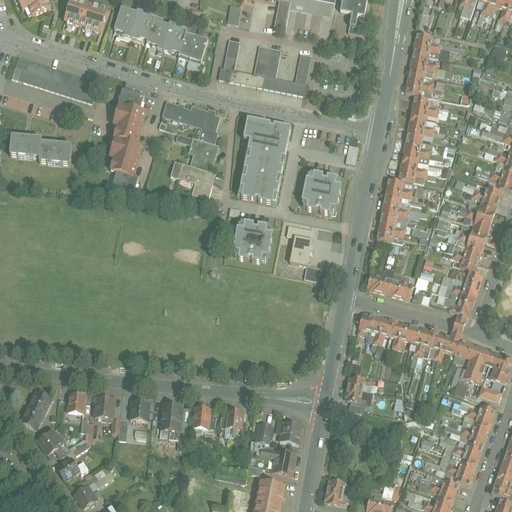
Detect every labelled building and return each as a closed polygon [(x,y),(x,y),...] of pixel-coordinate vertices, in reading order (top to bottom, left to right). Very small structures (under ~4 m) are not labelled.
[(16,0),(23,14),(29,11),(32,19),(52,10),(47,0),(16,0)] [(345,0),(342,15),(353,17),(351,29),(357,30),(359,18),(365,20),(369,4),(367,4),(367,0),(345,0)] [(467,0),(464,10),(463,15),(461,19),(471,23),(478,3),(478,0),(467,0)] [(478,0),(478,3),(480,4),(477,13),(482,14),(481,16),(486,17),(491,0),(478,0)] [(491,0),(486,17),(490,19),(494,8),(499,10),(502,0),(491,0)] [(511,0),(502,0),(499,10),(504,12),(500,22),(505,24),(511,0)] [(88,6),(73,1),(66,24),(101,35),(108,12),(93,7),(92,10),(87,8),(88,6)] [(280,3),(274,35),(286,37),(292,5),(280,3)] [(242,11),(231,9),(228,27),(239,29),(242,11)] [(138,16),(122,11),(115,33),(148,44),(154,24),(155,22),(143,18),(144,16),(138,14),(138,16)] [(431,19),(421,16),(418,34),(426,36),(431,19)] [(481,16),(478,27),(482,28),(484,23),(486,17),(481,16)] [(500,22),(499,22),(496,31),(501,33),(505,24),(500,22)] [(170,30),(154,24),(148,44),(147,46),(180,56),(187,36),(187,35),(175,31),(176,29),(171,27),(170,30)] [(357,30),(351,29),(349,36),(362,38),(363,32),(357,30)] [(197,40),(187,36),(180,56),(179,58),(190,62),(197,40)] [(432,40),(418,38),(417,43),(416,43),(415,47),(441,53),(441,52),(442,48),(431,46),(432,40)] [(209,43),(197,40),(190,62),(202,65),(209,43)] [(240,45),(229,43),(223,70),(227,71),(232,72),(234,73),(240,45)] [(441,53),(415,47),(414,52),(415,52),(414,57),(429,60),(430,55),(440,57),(441,53)] [(461,51),(446,48),(446,49),(442,48),(441,52),(460,56),(461,51)] [(281,53),(259,49),(254,76),(254,77),(260,78),(265,79),(276,81),(281,53)] [(490,59),(502,62),(503,53),(492,51),(490,59)] [(312,59),(301,57),(295,85),(306,87),(312,59)] [(429,60),(414,57),(413,62),(412,67),(438,72),(438,67),(428,65),(429,60)] [(80,79),(20,61),(18,71),(21,72),(76,89),(80,79)] [(438,72),(412,67),(411,72),(410,77),(425,80),(426,75),(434,76),(437,77),(437,72),(438,72)] [(76,89),(21,72),(18,83),(93,106),(96,96),(76,89)] [(469,84),(482,87),(483,84),(477,82),(479,73),(472,72),(469,84)] [(425,80),(410,77),(409,82),(408,86),(434,91),(435,87),(424,85),(425,80)] [(100,85),(80,79),(76,89),(96,96),(100,85)] [(276,81),(265,79),(263,90),(304,98),(306,87),(276,81)] [(445,86),(437,84),(436,92),(443,94),(445,86)] [(434,91),(408,86),(407,91),(406,96),(416,98),(421,99),(422,94),(427,95),(433,96),(434,91)] [(145,98),(126,92),(123,100),(120,100),(118,108),(124,110),(140,115),(145,98)] [(441,106),(420,102),(421,99),(416,98),(414,106),(413,111),(439,116),(441,106)] [(212,117),(207,116),(208,115),(191,110),(190,113),(182,111),(182,110),(168,105),(163,119),(187,127),(204,132),(202,136),(201,136),(200,139),(201,139),(201,141),(198,140),(197,143),(214,148),(218,136),(215,135),(219,120),(212,118),(212,117)] [(471,117),(479,118),(482,107),(474,105),(471,117)] [(140,115),(124,110),(121,118),(118,117),(115,127),(118,128),(117,134),(121,135),(119,142),(121,143),(137,147),(146,117),(140,115)] [(502,115),(487,110),(485,114),(495,118),(494,120),(500,122),(500,123),(509,126),(510,123),(511,119),(502,115)] [(439,116),(413,111),(412,116),(411,121),(426,123),(427,118),(438,120),(439,116)] [(511,113),(511,114),(504,111),(502,115),(511,119),(511,118),(511,113)] [(426,123),(411,121),(411,125),(410,125),(409,130),(435,135),(436,131),(425,129),(426,123)] [(290,133),(246,125),(242,145),(248,146),(238,202),(276,209),(290,133)] [(499,131),(492,129),(490,135),(504,140),(506,136),(498,133),(499,131)] [(435,135),(409,130),(408,135),(409,135),(408,140),(422,143),(424,138),(432,139),(434,140),(435,135)] [(504,140),(490,135),(488,140),(502,145),(504,140)] [(192,141),(177,136),(175,143),(190,148),(192,141)] [(422,143),(408,140),(406,148),(405,153),(431,158),(432,153),(421,151),(422,143)] [(511,143),(504,140),(502,145),(506,146),(511,148),(511,150),(511,153),(511,143)] [(71,149),(42,148),(42,143),(13,141),(12,160),(40,162),(39,166),(70,168),(71,149)] [(197,143),(192,141),(190,148),(187,156),(191,157),(191,154),(197,156),(192,170),(210,176),(218,149),(214,148),(197,143)] [(137,147),(121,143),(118,150),(115,149),(112,160),(116,161),(115,166),(118,168),(116,175),(121,176),(133,180),(142,149),(137,147)] [(443,149),(441,157),(451,160),(454,152),(443,149)] [(359,152),(349,150),(345,167),(356,169),(359,152)] [(499,155),(488,151),(486,155),(497,159),(499,155)] [(431,158),(405,153),(404,158),(403,162),(418,165),(419,160),(430,162),(431,158)] [(511,153),(511,154),(509,158),(499,155),(497,159),(511,164),(511,153)] [(497,159),(486,155),(485,160),(496,164),(497,159)] [(511,164),(497,159),(496,164),(506,167),(504,172),(511,174),(511,164)] [(418,165),(403,162),(402,167),(401,172),(427,177),(428,173),(417,170),(418,165)] [(192,170),(175,165),(171,179),(195,187),(192,198),(208,203),(216,177),(210,176),(192,170)] [(445,171),(439,170),(438,174),(437,179),(443,180),(445,171)] [(427,177),(401,172),(400,177),(399,185),(404,186),(404,183),(414,185),(415,180),(426,182),(427,177)] [(511,174),(504,172),(503,177),(492,173),(491,178),(511,185),(511,174)] [(133,180),(121,176),(119,183),(115,182),(113,191),(135,197),(139,181),(133,180)] [(323,184),(323,181),(307,178),(300,213),(316,216),(316,213),(320,214),(320,217),(334,220),(341,185),(327,182),(326,185),(323,184)] [(511,185),(491,178),(489,182),(500,186),(498,191),(503,193),(511,196),(511,185)] [(399,185),(389,183),(388,188),(387,193),(413,198),(414,193),(413,193),(403,191),(404,186),(399,185)] [(497,194),(487,190),(486,196),(475,192),(475,193),(474,197),(499,205),(500,200),(503,193),(498,191),(497,194)] [(438,203),(440,194),(428,192),(426,200),(438,203)] [(413,198),(387,193),(386,197),(386,198),(385,202),(400,205),(401,200),(412,202),(413,198)] [(499,205),(474,197),(472,201),(483,204),(481,209),(481,210),(496,214),(495,214),(497,210),(499,205)] [(208,203),(192,198),(189,209),(206,210),(208,203)] [(400,205),(385,202),(384,207),(383,212),(409,217),(410,213),(399,210),(400,205)] [(481,209),(469,205),(468,205),(467,210),(469,211),(479,214),(481,210),(481,209)] [(441,208),(439,216),(445,218),(448,210),(441,208)] [(496,214),(481,210),(479,214),(469,211),(467,215),(493,224),(496,214)] [(409,217),(383,212),(382,217),(381,222),(396,225),(397,220),(408,222),(409,217)] [(493,224),(467,215),(466,220),(468,221),(476,223),(475,229),(489,233),(489,234),(493,224)] [(476,223),(468,221),(466,226),(474,229),(475,229),(476,223)] [(396,225),(381,222),(380,227),(379,232),(405,237),(406,232),(395,230),(396,225)] [(254,234),(255,231),(238,228),(232,263),(248,266),(248,263),(252,264),(252,267),(267,269),(272,234),(258,232),(257,235),(254,234)] [(311,234),(289,229),(287,240),(295,241),(295,240),(310,243),(311,234)] [(489,233),(475,229),(474,232),(473,232),(471,238),(463,235),(461,234),(459,239),(460,239),(485,247),(488,237),(489,233)] [(473,232),(465,229),(463,235),(471,238),(473,232)] [(427,240),(428,233),(410,231),(409,238),(427,240)] [(405,237),(379,232),(378,236),(377,242),(392,245),(393,239),(404,241),(405,237)] [(450,236),(439,232),(437,236),(449,240),(450,236)] [(416,245),(422,248),(425,241),(418,239),(416,245)] [(485,247),(460,239),(459,239),(458,243),(469,246),(467,251),(482,256),(485,247)] [(310,243),(295,240),(295,241),(291,259),(294,260),(293,267),(308,270),(308,269),(311,256),(314,256),(315,251),(312,250),(313,243),(310,243)] [(434,248),(436,242),(429,240),(427,247),(434,248)] [(482,256),(467,251),(465,256),(455,253),(453,257),(478,266),(480,261),(481,256),(482,257),(482,256)] [(478,266),(453,257),(452,262),(462,265),(460,271),(470,274),(474,275),(477,270),(478,266)] [(428,273),(431,265),(424,263),(421,270),(428,273)] [(322,272),(308,269),(308,270),(305,283),(319,285),(322,272)] [(469,276),(459,273),(457,277),(467,281),(466,286),(480,291),(483,281),(474,278),(474,275),(470,274),(469,276)] [(383,281),(371,277),(368,290),(370,293),(372,294),(372,293),(379,295),(383,281)] [(467,281),(457,277),(456,279),(455,282),(466,286),(467,281)] [(415,282),(403,278),(401,285),(414,288),(415,282)] [(393,283),(383,281),(379,295),(386,297),(385,297),(389,298),(393,283)] [(466,286),(455,282),(453,282),(452,287),(453,288),(454,287),(464,291),(466,286)] [(401,285),(393,283),(389,298),(392,299),(392,298),(405,302),(407,303),(408,302),(410,301),(414,289),(414,288),(401,285)] [(480,291),(466,286),(464,291),(454,287),(453,288),(452,292),(477,300),(480,291)] [(477,300),(452,292),(450,296),(461,300),(459,305),(474,309),(477,300)] [(425,308),(427,300),(418,297),(416,305),(425,308)] [(459,305),(451,302),(448,309),(451,309),(457,311),(459,305)] [(474,309),(459,305),(457,311),(451,309),(449,314),(459,317),(468,320),(471,319),(474,309)] [(366,317),(363,319),(363,318),(360,331),(358,337),(363,338),(365,332),(371,334),(375,319),(368,317),(366,317)] [(455,329),(451,340),(460,343),(464,332),(468,320),(459,317),(455,329)] [(380,321),(375,319),(371,334),(376,335),(374,346),(378,347),(385,322),(380,320),(380,321)] [(389,323),(385,322),(378,347),(383,348),(385,338),(390,339),(394,324),(389,323)] [(399,326),(394,324),(390,339),(396,340),(393,351),(397,352),(404,327),(399,325),(399,326)] [(409,328),(404,327),(397,352),(402,354),(404,343),(412,345),(416,330),(409,328)] [(421,332),(416,330),(412,345),(417,346),(415,357),(419,358),(426,333),(421,331),(421,332)] [(431,334),(426,333),(419,358),(424,359),(426,349),(431,350),(435,335),(431,334)] [(376,335),(371,334),(368,344),(374,346),(376,335)] [(440,337),(435,335),(431,350),(437,351),(434,362),(438,363),(445,338),(444,338),(444,337),(440,336),(440,337)] [(451,340),(445,338),(438,363),(443,364),(445,354),(456,358),(461,343),(460,343),(451,340)] [(472,348),(461,343),(456,358),(467,362),(472,348)] [(495,356),(472,348),(467,362),(470,363),(466,373),(482,379),(485,368),(490,370),(495,356)] [(511,362),(511,361),(495,356),(490,370),(495,372),(492,382),(505,387),(511,368),(511,362)] [(415,357),(411,371),(415,372),(418,364),(419,358),(415,357)] [(352,366),(349,373),(358,377),(361,370),(352,366)] [(459,370),(453,388),(457,389),(464,372),(459,370)] [(490,370),(486,380),(492,383),(492,382),(495,372),(490,370)] [(457,389),(455,397),(464,400),(470,384),(463,381),(466,373),(464,372),(457,389)] [(482,379),(466,373),(463,381),(470,384),(479,387),(482,379)] [(365,382),(352,380),(350,382),(349,384),(348,391),(363,394),(364,387),(371,388),(371,384),(365,382)] [(371,388),(364,387),(363,394),(371,396),(372,389),(371,388)] [(502,396),(483,389),(479,399),(499,406),(502,396)] [(363,394),(348,391),(346,398),(346,400),(346,401),(348,403),(360,406),(361,406),(367,407),(367,404),(368,402),(361,401),(363,394)] [(371,396),(363,394),(361,401),(368,402),(367,404),(371,405),(373,396),(371,396)] [(86,399),(71,398),(69,416),(85,417),(86,399)] [(114,401),(98,400),(97,419),(102,420),(102,424),(112,424),(113,414),(114,401)] [(34,402),(23,425),(37,432),(49,409),(34,402)] [(150,406),(133,404),(132,423),(149,424),(150,406)] [(183,409),(164,407),(162,435),(171,435),(170,444),(179,445),(180,445),(180,437),(180,436),(183,409)] [(369,410),(358,408),(358,409),(351,407),(350,413),(355,414),(368,416),(368,411),(369,410)] [(496,414),(482,409),(480,414),(469,410),(468,415),(493,423),(496,414)] [(210,412),(196,411),(194,432),(214,434),(216,419),(210,418),(210,412)] [(121,422),(116,421),(116,414),(113,414),(112,424),(115,424),(114,436),(120,436),(121,425),(121,422)] [(244,415),(229,414),(228,420),(227,431),(234,432),(233,439),(242,440),(242,432),(243,432),(244,422),(243,422),(244,415)] [(493,423),(468,415),(466,419),(464,424),(475,428),(489,433),(493,423)] [(457,436),(459,427),(441,423),(439,432),(457,436)] [(475,428),(464,424),(463,429),(473,433),(475,428)] [(129,426),(121,425),(120,436),(119,442),(128,443),(129,426)] [(302,428),(283,425),(282,428),(280,427),(279,435),(282,438),(281,445),(299,447),(302,428)] [(274,429),(263,428),(260,446),(266,447),(271,448),(274,429)] [(489,433),(475,428),(473,433),(463,429),(461,433),(486,442),(489,433)] [(486,442),(461,433),(460,438),(462,439),(470,441),(468,446),(483,451),(486,442)] [(55,434),(52,436),(51,436),(39,444),(48,458),(56,453),(66,447),(61,439),(59,440),(55,434)] [(187,438),(180,437),(180,445),(179,445),(178,453),(185,454),(187,438)] [(437,447),(445,449),(442,458),(447,460),(452,446),(439,442),(437,447)] [(421,443),(420,450),(427,452),(429,444),(421,443)] [(260,446),(252,444),(251,453),(257,455),(258,450),(265,452),(266,447),(260,446)] [(89,445),(74,454),(77,459),(95,448),(89,445)] [(483,451),(468,446),(466,451),(456,448),(455,452),(479,461),(483,451)] [(66,447),(56,453),(61,462),(72,455),(66,447)] [(297,458),(277,454),(265,452),(258,450),(257,455),(256,459),(275,463),(272,476),(293,480),(297,458)] [(479,461),(455,452),(453,456),(463,460),(462,465),(476,470),(479,461)] [(397,454),(395,463),(409,467),(411,458),(397,454)] [(463,460),(453,456),(451,461),(462,465),(463,460)] [(511,461),(506,459),(504,464),(502,468),(511,471),(511,461)] [(72,462),(58,472),(66,484),(76,477),(79,481),(85,477),(82,473),(80,474),(78,470),(72,462)] [(448,471),(434,465),(432,470),(446,475),(448,471)] [(476,470),(462,465),(460,470),(449,466),(448,471),(473,479),(476,470)] [(248,476),(209,468),(208,476),(216,476),(216,480),(246,486),(247,485),(246,485),(248,476)] [(262,470),(249,468),(248,476),(261,478),(262,470)] [(511,471),(502,468),(501,473),(499,478),(511,482),(511,471)] [(107,469),(82,486),(86,491),(90,489),(95,486),(108,477),(108,476),(111,474),(107,469)] [(473,479),(448,471),(446,475),(457,479),(455,484),(460,486),(469,489),(473,479)] [(457,479),(446,475),(444,480),(455,484),(457,479)] [(108,477),(95,486),(98,491),(111,482),(108,477)] [(511,486),(511,482),(499,478),(497,482),(496,487),(511,492),(511,487),(511,488),(511,486)] [(445,483),(435,479),(433,485),(443,488),(445,483)] [(352,487),(332,483),(330,485),(329,485),(329,487),(328,494),(343,497),(344,490),(351,492),(352,487)] [(454,486),(445,483),(443,488),(433,485),(432,484),(431,489),(455,498),(460,486),(455,484),(454,486)] [(280,511),(285,488),(262,484),(256,511),(280,511)] [(431,489),(421,486),(419,492),(435,498),(436,496),(429,493),(431,489)] [(511,492),(496,487),(494,492),(492,497),(502,500),(507,502),(509,496),(511,497),(511,492)] [(86,491),(76,498),(84,511),(98,501),(90,489),(86,491)] [(455,498),(431,489),(429,493),(436,496),(440,497),(438,502),(452,507),(455,498)] [(343,497),(328,494),(326,501),(326,503),(328,506),(341,509),(347,510),(348,505),(342,504),(343,497)] [(417,498),(406,494),(403,500),(412,503),(424,507),(426,503),(426,501),(417,498)] [(379,511),(382,502),(370,500),(367,511),(379,511)] [(507,502),(502,500),(499,507),(497,511),(511,511),(511,506),(506,504),(507,502)] [(392,511),(394,505),(382,502),(379,511),(392,511)] [(450,511),(452,507),(438,502),(436,507),(426,503),(424,507),(437,511),(450,511)] [(424,507),(412,503),(410,507),(423,511),(424,507)]
